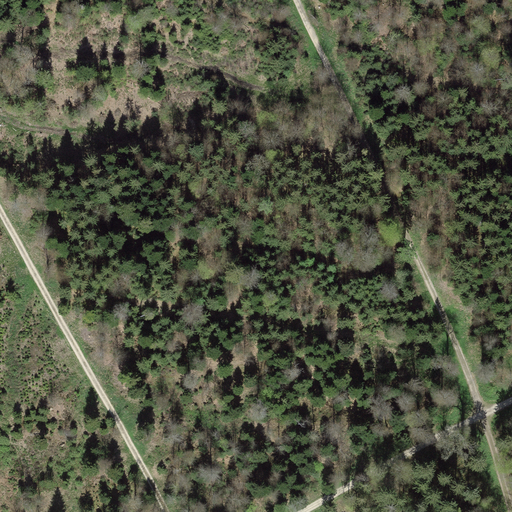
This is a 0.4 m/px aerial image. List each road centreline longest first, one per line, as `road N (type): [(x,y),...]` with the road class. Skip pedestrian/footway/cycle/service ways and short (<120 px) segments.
road 1 (track): [(509,511),(471,386),(296,0)]
road 2 (track): [(0,204),(167,511)]
road 3 (track): [(302,511),(511,397)]
